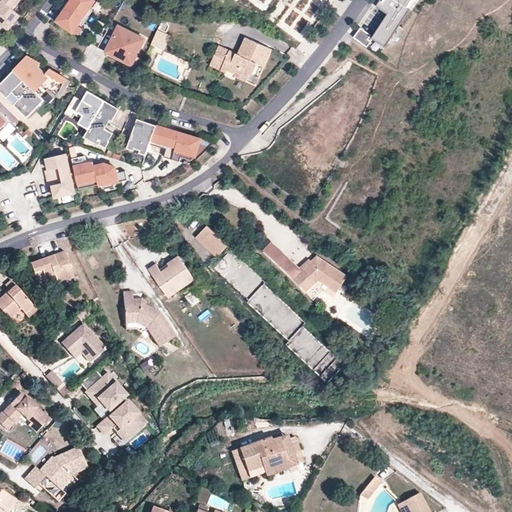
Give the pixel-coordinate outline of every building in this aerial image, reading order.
[(24,0),(25,1),(25,0),(0,0),(0,23),(10,31),(22,17),(15,11),(23,0),(24,0)] [(84,28),(96,12),(92,10),(98,2),(95,0),(75,0),(59,23),(75,34),(81,26),(84,28)] [(299,32),(317,6),(307,0),(288,0),(277,17),(299,32)] [(415,0),(385,0),(385,2),(383,1),(378,7),(390,15),(374,39),(388,48),(412,11),(410,9),(415,0)] [(142,49),(131,43),(129,37),(131,33),(121,27),(113,42),(111,46),(114,48),(111,54),(133,67),(142,49)] [(162,47),(169,33),(160,29),(154,44),(162,47)] [(374,38),(363,30),(356,40),(370,50),(374,44),(371,42),(374,38)] [(142,49),(147,41),(131,33),(129,37),(131,43),(142,49)] [(273,50),(247,38),(239,55),(220,46),(211,66),(232,75),(233,72),(237,74),(237,76),(248,81),(250,75),(253,76),(258,64),(265,67),(273,50)] [(41,65),(29,58),(16,72),(37,92),(42,87),(48,92),(49,91),(60,96),(69,81),(52,71),(48,76),(40,67),(41,65)] [(16,72),(0,87),(0,90),(9,100),(15,94),(21,101),(16,106),(27,117),(44,99),(37,92),(16,72)] [(60,96),(64,98),(72,83),(69,81),(60,96)] [(91,131),(107,102),(90,92),(84,102),(76,98),(67,115),(75,119),(77,116),(83,120),(80,125),(91,131)] [(15,94),(9,100),(16,106),(21,101),(15,94)] [(114,123),(121,111),(107,102),(91,131),(89,134),(103,142),(100,145),(108,149),(111,143),(111,142),(115,135),(107,130),(112,121),(114,123)] [(9,121),(0,111),(0,136),(7,129),(4,126),(9,121)] [(153,141),(158,127),(139,121),(129,150),(136,153),(137,150),(142,152),(141,154),(148,157),(152,146),(153,141)] [(203,141),(158,127),(153,141),(169,146),(168,151),(166,159),(182,164),(185,154),(197,158),(203,141)] [(103,142),(89,134),(86,138),(100,146),(100,145),(103,142)] [(168,151),(169,146),(153,141),(152,146),(168,151)] [(72,174),(67,155),(48,160),(50,172),(48,172),(49,180),(72,174)] [(88,164),(86,156),(73,160),(79,185),(99,180),(100,185),(100,186),(105,185),(115,182),(119,181),(119,183),(129,180),(127,171),(118,173),(117,167),(106,164),(96,166),(95,163),(88,164)] [(77,194),(72,174),(49,180),(51,188),(54,187),(57,199),(77,194)] [(81,190),(100,185),(99,180),(79,185),(81,190)] [(229,246),(207,226),(197,237),(218,257),(229,246)] [(278,248),(272,242),(264,250),(271,256),(278,248)] [(289,258),(278,248),(271,256),(282,267),(289,258)] [(74,277),(64,251),(30,264),(37,283),(45,280),(46,284),(56,281),(57,284),(74,277)] [(195,279),(179,256),(171,262),(173,264),(170,267),(162,272),(156,264),(149,270),(167,296),(175,290),(173,288),(184,281),(187,285),(195,279)] [(244,292),(253,296),(263,272),(226,256),(219,273),(247,285),(244,292)] [(302,271),(289,258),(282,267),(285,270),(289,273),(293,276),(295,280),(306,292),(319,280),(338,293),(349,277),(337,269),(318,256),(302,271)] [(33,306),(12,281),(6,286),(9,292),(0,299),(0,307),(10,319),(21,309),(25,314),(33,306)] [(187,285),(184,281),(173,288),(175,290),(167,296),(169,298),(177,293),(176,292),(187,285)] [(348,364),(264,286),(248,303),(290,342),(287,345),(329,385),(348,364)] [(155,310),(144,305),(133,306),(133,300),(132,292),(123,292),(126,324),(136,323),(137,321),(148,326),(147,328),(160,347),(176,336),(160,313),(158,314),(155,310)] [(37,311),(33,306),(25,314),(28,318),(37,311)] [(86,308),(77,315),(82,321),(91,314),(86,308)] [(61,343),(72,356),(83,348),(93,360),(107,349),(85,323),(61,343)] [(90,363),(93,360),(83,348),(72,356),(75,360),(82,354),(90,363)] [(127,395),(108,374),(104,379),(97,371),(82,384),(88,392),(87,393),(98,406),(101,403),(109,411),(110,409),(113,413),(98,427),(105,434),(113,427),(125,441),(146,422),(127,400),(126,401),(124,398),(127,395)] [(65,386),(52,373),(46,378),(58,392),(65,386)] [(58,392),(62,396),(64,398),(70,392),(65,386),(58,392)] [(0,423),(8,430),(15,422),(11,419),(19,411),(22,414),(31,422),(34,419),(42,425),(48,418),(20,393),(4,412),(3,411),(0,413),(0,423)] [(15,422),(22,414),(19,411),(11,419),(15,422)] [(35,433),(42,425),(34,419),(31,422),(28,425),(35,433)] [(295,437),(273,445),(270,438),(232,452),(239,472),(246,469),(247,472),(262,466),(263,469),(279,464),(281,471),(290,468),(298,465),(303,463),(305,462),(295,437)] [(25,480),(35,488),(39,484),(45,477),(59,489),(71,475),(72,475),(87,467),(77,447),(53,458),(52,457),(40,470),(36,467),(25,480)] [(279,464),(263,469),(264,473),(266,477),(281,471),(279,464)] [(262,466),(247,472),(249,478),(264,473),(263,469),(262,466)] [(242,481),(249,478),(247,472),(246,469),(239,472),(242,481)] [(58,501),(77,480),(71,475),(59,489),(45,477),(39,484),(58,501)] [(375,478),(367,488),(374,494),(382,483),(375,478)] [(0,511),(3,511),(4,511),(11,511),(19,500),(0,488),(0,511)] [(368,501),(374,494),(367,488),(361,495),(368,501)] [(430,511),(420,493),(401,504),(405,511),(430,511)]
